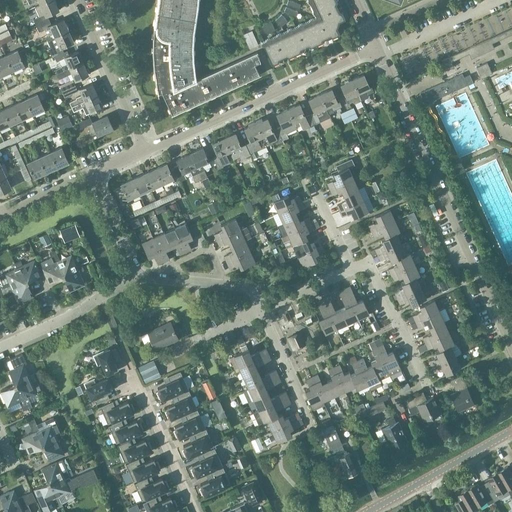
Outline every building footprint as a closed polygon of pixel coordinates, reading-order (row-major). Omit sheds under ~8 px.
[(54,0),(50,0),(40,5),(36,7),(40,17),(34,20),(37,26),(49,20),(47,15),(59,10),(54,0)] [(157,0),(154,25),(153,39),(152,53),(153,66),(155,80),(157,93),(159,101),(160,100),(158,94),(162,93),(172,115),(261,75),(260,74),(258,72),(255,64),(258,63),(259,62),(259,61),(260,61),(260,60),(260,59),(260,58),(257,51),(196,79),(195,75),(196,75),(194,60),(194,47),(195,33),(199,6),(199,0),(157,0)] [(312,0),(320,18),(263,44),(272,65),(340,34),(337,28),(340,22),(345,19),(336,0),(312,0)] [(37,26),(39,32),(46,29),(48,34),(47,35),(46,38),(47,40),(68,31),(68,30),(68,29),(68,28),(68,27),(68,26),(67,26),(67,25),(66,24),(65,24),(63,19),(51,24),(49,20),(37,26)] [(441,66),(440,70),(444,71),(454,67),(452,61),(469,53),(472,58),(495,48),(492,43),(511,33),(511,28),(442,60),(441,66)] [(52,58),(54,57),(64,52),(62,48),(74,42),(73,40),(75,39),(75,38),(71,30),(70,30),(68,31),(47,40),(50,46),(48,48),(52,58)] [(244,34),(243,35),(249,49),(258,45),(252,30),(244,34)] [(18,51),(6,56),(13,70),(24,65),(18,51)] [(57,74),(64,71),(83,63),(78,51),(69,55),(67,51),(64,52),(54,57),(57,62),(65,58),(67,64),(62,66),(62,67),(55,70),(57,74)] [(6,56),(0,58),(0,72),(1,76),(13,70),(6,56)] [(83,63),(64,71),(57,74),(59,79),(72,73),(75,80),(88,74),(88,73),(89,72),(89,70),(88,69),(87,68),(85,68),(83,63)] [(487,63),(477,67),(482,78),(487,76),(492,73),(487,63)] [(424,99),(426,104),(468,85),(468,84),(473,82),(470,75),(465,77),(463,73),(421,93),(424,99)] [(364,74),(352,79),(362,100),(368,97),(369,95),(368,94),(374,91),(372,86),(370,87),(364,74)] [(353,100),(355,103),(362,100),(352,79),(341,84),(347,97),(345,98),(347,103),(353,100)] [(73,81),(60,86),(62,92),(75,86),(73,81)] [(79,89),(82,95),(77,98),(78,99),(70,102),(72,107),(98,95),(95,90),(97,88),(95,84),(93,84),(92,83),(79,89)] [(65,97),(77,91),(75,86),(62,92),(65,97)] [(320,94),(330,114),(334,112),(333,110),(342,106),(339,101),(338,102),(332,88),(320,94)] [(38,94),(26,100),(33,115),(44,109),(38,94)] [(310,114),(315,124),(331,117),(330,114),(320,94),(309,99),(315,112),(310,114)] [(103,107),(98,95),(72,107),(74,111),(83,107),(86,114),(103,107)] [(22,120),(33,115),(26,100),(15,105),(22,120)] [(288,108),(296,127),(301,124),(303,129),(315,124),(310,114),(305,117),(299,103),(288,108)] [(10,125),(22,120),(15,105),(3,110),(10,125)] [(297,129),(296,127),(288,108),(277,114),(282,126),(277,128),(283,140),(289,137),(287,133),(297,129)] [(351,120),(358,117),(354,108),(347,111),(351,120)] [(0,129),(10,125),(3,110),(0,111),(0,129)] [(347,111),(341,114),(345,123),(351,120),(347,111)] [(52,119),(50,120),(53,127),(58,124),(53,114),(50,115),(52,119)] [(72,126),(69,120),(68,116),(57,121),(61,131),(72,126)] [(108,134),(112,132),(113,130),(112,129),(113,129),(107,116),(92,122),(90,118),(77,124),(80,130),(87,126),(91,134),(96,131),(98,136),(106,132),(106,133),(108,134)] [(265,145),(272,141),(274,147),(284,143),(283,140),(277,128),(273,130),(267,118),(263,120),(262,118),(255,121),(265,145)] [(250,154),(266,146),(265,145),(255,121),(248,124),(249,126),(244,128),(250,142),(246,144),(250,154)] [(224,138),(233,157),(234,159),(240,156),(241,159),(251,155),(250,154),(246,144),(241,146),(235,132),(224,138)] [(223,166),(230,162),(229,159),(233,157),(224,138),(212,143),(218,156),(213,158),(218,169),(223,167),(223,166)] [(190,153),(202,180),(207,177),(202,165),(209,161),(203,147),(190,153)] [(62,148),(50,153),(57,168),(69,163),(62,148)] [(46,173),(57,168),(50,153),(39,158),(46,173)] [(190,153),(176,160),(183,173),(190,170),(196,182),(202,180),(190,153)] [(46,173),(39,158),(27,163),(34,178),(46,173)] [(330,189),(354,178),(356,178),(351,167),(354,165),(352,159),(337,166),(339,171),(334,174),(336,179),(327,183),(330,189)] [(457,163),(452,166),(456,174),(461,172),(465,170),(461,162),(457,163)] [(155,169),(162,184),(173,179),(167,164),(155,169)] [(162,184),(155,169),(144,174),(151,189),(162,184)] [(273,187),(283,177),(276,170),(266,181),(273,187)] [(151,189),(144,174),(133,179),(139,194),(151,189)] [(0,193),(11,188),(6,177),(0,179),(0,193)] [(208,178),(202,180),(205,188),(211,185),(208,178)] [(330,189),(332,195),(342,191),(344,196),(359,189),(354,178),(330,189)] [(139,194),(133,179),(121,184),(122,187),(115,190),(122,205),(129,202),(128,199),(139,194)] [(340,211),(364,200),(359,189),(344,196),(346,201),(337,205),(340,211)] [(168,196),(170,201),(181,195),(179,191),(168,196)] [(273,201),(278,213),(302,202),(299,196),(290,200),(288,195),(273,201)] [(170,201),(168,196),(156,201),(158,206),(170,201)] [(340,211),(342,217),(351,213),(354,218),(369,211),(364,200),(340,211)] [(158,206),(156,201),(145,206),(147,211),(158,206)] [(217,201),(208,205),(212,214),(221,210),(217,201)] [(283,223),(298,217),(296,212),(305,208),(302,202),(278,213),(283,223)] [(175,203),(169,205),(172,212),(178,210),(175,203)] [(147,211),(145,206),(134,212),(136,216),(147,211)] [(368,225),(371,231),(395,221),(390,209),(375,216),(378,221),(368,225)] [(413,212),(408,215),(413,225),(418,223),(413,212)] [(300,222),(298,217),(283,223),(288,234),(312,224),(309,218),(300,222)] [(138,218),(130,221),(133,228),(141,225),(138,218)] [(214,234),(217,240),(224,237),(240,229),(235,218),(221,225),(223,230),(214,234)] [(396,233),(404,230),(399,219),(395,221),(371,231),(365,234),(368,240),(383,233),(385,238),(396,233)] [(175,228),(186,252),(192,250),(187,240),(193,238),(188,227),(186,223),(175,228)] [(308,239),(305,234),(315,229),(312,224),(288,234),(293,245),(308,239)] [(76,225),(60,230),(64,241),(80,235),(76,225)] [(240,229),(224,237),(217,240),(219,246),(228,242),(231,247),(245,240),(251,238),(246,227),(240,229)] [(164,233),(171,248),(176,246),(180,255),(186,252),(175,228),(164,233)] [(153,238),(164,262),(170,259),(166,250),(171,248),(164,233),(153,238)] [(385,238),(381,240),(384,245),(375,249),(377,255),(401,244),(396,233),(385,238)] [(154,256),(158,265),(164,262),(153,238),(142,243),(149,258),(154,256)] [(298,256),(322,245),(319,240),(310,244),(308,239),(293,245),(298,256)] [(245,240),(231,247),(233,252),(224,256),(227,262),(250,251),(245,240)] [(395,260),(406,255),(401,244),(377,255),(380,261),(389,257),(392,262),(395,260)] [(298,256),(303,267),(318,261),(315,255),(324,251),(322,245),(298,256)] [(227,262),(229,268),(238,264),(241,269),(255,262),(250,251),(227,262)] [(395,260),(398,265),(388,269),(391,275),(415,264),(410,253),(406,255),(395,260)] [(60,260),(57,262),(63,275),(65,276),(78,270),(77,267),(72,255),(60,260)] [(62,277),(63,275),(57,262),(60,260),(58,256),(52,258),(51,258),(41,262),(43,268),(42,268),(49,283),(62,277)] [(17,268),(20,267),(26,280),(28,281),(41,275),(34,260),(23,266),(21,261),(15,264),(17,268)] [(415,264),(391,275),(394,281),(403,277),(405,282),(416,277),(420,275),(415,264)] [(77,267),(78,270),(65,276),(64,278),(70,291),(85,284),(79,273),(84,270),(82,265),(77,267)] [(20,267),(17,268),(5,274),(10,285),(12,288),(25,282),(26,280),(20,267)] [(405,282),(401,283),(404,288),(395,293),(395,295),(397,298),(421,288),(416,277),(405,282)] [(28,283),(25,282),(12,288),(10,285),(6,288),(8,293),(13,291),(18,303),(33,296),(28,283)] [(350,287),(344,289),(358,319),(369,314),(362,299),(357,302),(350,287)] [(421,288),(397,298),(400,304),(409,300),(411,306),(426,299),(421,288)] [(347,324),(358,319),(344,289),(339,292),(345,307),(340,309),(347,324)] [(328,296),(323,299),(336,329),(347,324),(340,309),(335,312),(328,296)] [(460,305),(457,298),(448,303),(451,310),(460,305)] [(323,299),(317,302),(324,317),(318,319),(325,334),(336,329),(323,299)] [(422,312),(413,316),(415,322),(439,311),(434,300),(419,306),(422,312)] [(297,308),(299,315),(306,313),(305,307),(297,308)] [(444,322),(439,311),(415,322),(418,327),(427,323),(429,328),(444,322)] [(423,338),(425,343),(449,333),(444,322),(429,328),(432,333),(423,338)] [(170,323),(148,333),(156,349),(178,339),(170,323)] [(300,332),(288,338),(294,350),(306,344),(300,332)] [(454,344),(449,333),(425,343),(428,349),(437,345),(439,350),(450,345),(451,345),(454,344)] [(369,344),(376,359),(371,362),(372,365),(378,376),(379,380),(390,375),(378,348),(375,341),(369,344)] [(425,343),(418,347),(420,353),(428,349),(425,343)] [(441,363),(455,356),(459,355),(454,344),(451,345),(450,345),(439,350),(436,352),(438,357),(429,361),(432,367),(441,363)] [(393,352),(388,354),(383,345),(378,348),(390,375),(401,370),(393,352)] [(116,364),(122,362),(116,348),(110,351),(109,349),(94,356),(98,365),(102,363),(107,374),(114,371),(113,369),(118,368),(116,364)] [(269,354),(266,348),(251,355),(248,349),(229,358),(234,369),(239,367),(269,354)] [(32,382),(40,378),(37,372),(29,376),(24,365),(27,363),(22,354),(10,359),(14,368),(9,371),(14,384),(17,385),(30,379),(32,382)] [(244,378),(258,372),(256,366),(271,360),(269,354),(239,367),(244,378)] [(460,367),(455,356),(441,363),(432,367),(434,373),(443,369),(446,374),(460,367)] [(331,361),(334,367),(345,391),(355,386),(356,386),(351,375),(349,371),(344,374),(337,358),(331,361)] [(382,385),(379,380),(378,376),(372,365),(367,367),(363,358),(357,361),(368,385),(371,390),(382,385)] [(154,361),(139,368),(146,383),(161,376),(154,361)] [(357,361),(352,364),(356,373),(351,375),(356,386),(355,386),(357,390),(368,385),(357,361)] [(334,396),(345,391),(334,367),(328,370),(332,379),(327,381),(334,396)] [(249,389),(279,376),(276,370),(261,377),(258,372),(244,378),(249,389)] [(157,393),(161,400),(188,388),(180,371),(167,377),(168,378),(168,377),(170,382),(158,388),(159,392),(157,393)] [(334,396),(327,381),(322,384),(318,375),(312,377),(323,401),(334,396)] [(254,400),(268,393),(266,388),(281,381),(279,376),(249,389),(243,392),(248,403),(254,400)] [(456,392),(450,394),(458,411),(474,404),(462,376),(451,381),(456,392)] [(312,406),(323,401),(312,377),(306,380),(310,389),(305,392),(312,406)] [(19,401),(21,406),(27,403),(27,404),(30,403),(28,397),(42,391),(38,384),(42,382),(40,378),(32,382),(30,379),(17,385),(16,387),(22,400),(19,401)] [(85,383),(91,399),(93,398),(96,404),(109,398),(107,392),(110,391),(108,387),(110,386),(107,378),(96,383),(94,379),(85,383)] [(403,385),(397,388),(399,394),(405,391),(403,385)] [(16,387),(14,386),(1,392),(8,407),(19,401),(22,400),(16,387)] [(166,412),(169,420),(196,408),(189,390),(176,396),(176,397),(177,397),(179,402),(166,407),(168,411),(166,412)] [(214,391),(208,393),(210,399),(216,396),(214,391)] [(259,411),(288,397),(286,392),(271,398),(268,393),(254,400),(259,411)] [(434,397),(427,400),(423,402),(420,395),(405,401),(412,416),(420,412),(424,421),(441,414),(434,397)] [(278,415),(276,410),(291,403),(288,397),(259,411),(253,413),(258,425),(267,420),(278,415)] [(100,407),(108,424),(135,412),(132,404),(129,405),(128,401),(115,407),(113,402),(113,401),(100,407)] [(377,404),(365,409),(367,415),(368,417),(386,408),(383,401),(381,402),(377,404)] [(365,409),(358,412),(361,418),(367,415),(365,409)] [(174,431),(178,439),(205,427),(197,410),(184,415),(185,416),(187,421),(175,426),(176,430),(174,431)] [(248,411),(241,413),(244,421),(251,419),(248,411)] [(272,431),(296,420),(293,414),(284,419),(282,413),(278,415),(267,420),(272,431)] [(390,425),(382,429),(391,449),(407,441),(398,421),(396,422),(393,417),(387,419),(390,425)] [(331,418),(325,420),(328,427),(333,424),(331,418)] [(109,426),(116,443),(144,431),(140,423),(138,424),(136,420),(124,426),(121,421),(122,421),(122,420),(109,426)] [(272,431),(277,442),(292,436),(290,430),(299,426),(296,420),(272,431)] [(41,447),(42,445),(36,431),(39,430),(35,421),(29,423),(33,433),(22,438),(24,443),(21,444),(24,448),(26,447),(28,453),(41,447)] [(56,423),(39,430),(36,431),(42,445),(45,445),(58,439),(56,437),(61,434),(56,423)] [(333,425),(322,430),(324,436),(335,431),(333,425)] [(345,432),(348,437),(354,434),(350,428),(345,432)] [(183,450),(186,458),(214,446),(206,429),(193,435),(194,435),(196,440),(183,446),(185,449),(183,450)] [(324,436),(329,445),(340,440),(336,430),(335,431),(324,436)] [(56,437),(58,439),(45,445),(44,448),(49,461),(64,454),(59,442),(64,440),(61,434),(56,437)] [(117,445),(125,462),(152,450),(149,443),(146,444),(145,440),(132,445),(130,440),(117,445)] [(191,470),(195,477),(222,465),(215,448),(202,454),(202,455),(202,454),(204,459),(192,465),(194,469),(191,470)] [(359,471),(350,453),(347,454),(346,450),(331,457),(335,464),(335,465),(339,467),(341,466),(342,466),(346,476),(359,471)] [(126,465),(133,482),(161,470),(157,462),(155,463),(153,459),(141,464),(139,460),(139,459),(126,465)] [(67,471),(62,460),(57,462),(42,468),(48,481),(50,482),(63,476),(65,479),(70,477),(67,471)] [(203,497),(224,488),(231,484),(223,467),(210,473),(210,474),(211,474),(213,478),(200,484),(202,488),(200,489),(203,497)] [(511,473),(508,467),(498,472),(511,494),(511,495),(511,494),(511,473)] [(489,478),(492,483),(486,486),(495,501),(501,498),(501,499),(511,494),(498,472),(489,478)] [(65,479),(63,476),(50,482),(50,485),(56,498),(53,499),(55,504),(61,501),(58,496),(70,491),(75,489),(70,477),(65,479)] [(134,484),(142,501),(169,489),(166,481),(164,482),(162,478),(149,484),(147,479),(147,478),(134,484)] [(248,511),(246,508),(250,506),(250,507),(262,501),(253,482),(241,487),(248,501),(244,503),(243,503),(231,509),(230,509),(230,510),(231,511),(248,511)] [(34,490),(44,511),(46,511),(56,507),(57,509),(63,506),(61,501),(55,504),(53,499),(56,498),(50,485),(47,484),(34,490)] [(490,505),(495,501),(486,486),(481,489),(478,484),(475,486),(474,484),(470,486),(471,488),(469,489),(478,506),(488,501),(490,505)] [(478,506),(469,489),(467,490),(466,489),(464,489),(463,490),(462,491),(462,493),(459,495),(462,500),(457,503),(457,502),(456,502),(461,511),(472,511),(471,510),(478,506)] [(32,492),(18,499),(14,490),(0,495),(0,498),(5,509),(7,510),(21,504),(22,507),(27,505),(36,501),(32,492)] [(168,511),(178,508),(174,500),(172,501),(170,497),(158,503),(156,498),(156,497),(143,503),(146,511),(168,511)]
